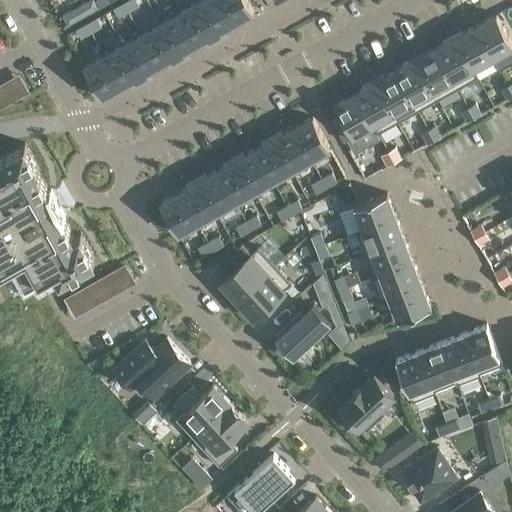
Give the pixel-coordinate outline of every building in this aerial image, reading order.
[(83,0),(61,13),(66,21),(96,4),(93,0),(83,0)] [(126,0),(124,2),(129,10),(139,5),(136,0),(126,0)] [(221,0),(200,0),(198,1),(215,33),(234,22),(221,0)] [(221,0),(234,22),(254,11),(247,0),(221,0)] [(198,1),(179,12),(197,43),(215,33),(198,1)] [(124,2),(113,8),(118,16),(129,10),(124,2)] [(179,12),(160,23),(178,54),(197,43),(179,12)] [(511,42),(496,14),(475,25),(493,57),(499,69),(511,61),(511,42)] [(97,17),(86,23),(91,32),(101,26),(97,17)] [(86,23),(76,29),(80,37),(91,32),(86,23)] [(160,23),(141,33),(159,65),(178,54),(160,23)] [(475,25),(455,36),(478,76),(474,67),(493,57),(475,25)] [(141,33),(123,44),(140,75),(159,65),(141,33)] [(455,36),(435,48),(458,87),(478,76),(455,36)] [(123,44),(104,54),(121,86),(140,75),(123,44)] [(435,48),(416,59),(438,98),(458,87),(435,48)] [(121,86),(104,54),(84,65),(102,97),(121,86)] [(416,59),(396,70),(418,110),(438,98),(416,59)] [(396,70),(376,81),(398,121),(418,110),(396,70)] [(376,81),(356,92),(378,132),(398,121),(376,81)] [(511,95),(511,90),(508,84),(501,88),(507,98),(511,95)] [(373,124),(356,92),(335,104),(341,114),(332,119),(344,140),(373,124)] [(474,117),(481,113),(475,102),(468,106),(474,117)] [(474,117),(468,106),(461,110),(467,121),(474,117)] [(313,116),(293,127),(311,158),(330,147),(313,116)] [(434,139),(441,135),(435,125),(429,129),(434,139)] [(292,169),(311,158),(293,127),(274,138),(292,169)] [(434,139),(429,129),(422,132),(427,143),(434,139)] [(274,138),(255,148),(273,180),(292,169),(274,138)] [(81,232),(74,236),(63,215),(65,214),(64,212),(61,206),(60,204),(60,205),(56,198),(55,196),(52,190),(51,188),(49,190),(37,169),(39,168),(25,143),(0,156),(0,168),(1,171),(0,171),(0,261),(1,263),(0,263),(1,265),(1,264),(2,265),(13,258),(26,281),(54,266),(61,277),(95,258),(81,232)] [(396,147),(389,151),(395,161),(402,157),(396,147)] [(254,190),(273,180),(255,148),(237,159),(254,190)] [(388,165),(395,161),(389,151),(382,155),(388,165)] [(235,201),(254,190),(237,159),(218,169),(235,201)] [(216,211),(235,201),(218,169),(199,180),(216,211)] [(321,178),(326,186),(337,180),(332,172),(321,178)] [(321,178),(311,183),(316,192),(326,186),(321,178)] [(198,222),(216,211),(199,180),(180,190),(198,222)] [(178,233),(198,222),(180,190),(160,201),(178,233)] [(387,192),(354,205),(363,228),(396,215),(387,192)] [(298,199),(287,205),(292,214),(303,208),(298,199)] [(287,205),(277,211),(282,220),(292,214),(287,205)] [(257,214),(246,220),(251,229),(261,223),(257,214)] [(363,228),(356,231),(365,253),(405,238),(396,215),(363,228)] [(246,220),(236,226),(240,234),(251,229),(246,220)] [(482,223),(471,229),(475,237),(486,230),(482,223)] [(486,230),(475,237),(479,244),(490,237),(486,230)] [(320,232),(311,235),(315,246),(324,243),(320,232)] [(219,235),(208,241),(213,250),(224,244),(219,235)] [(405,238),(365,253),(373,275),(371,276),(414,260),(405,238)] [(208,241),(198,247),(203,256),(213,250),(208,241)] [(232,269),(221,280),(238,298),(275,264),(258,246),(251,252),(241,242),(223,260),(232,269)] [(324,243),(315,246),(320,258),(329,254),(324,243)] [(319,258),(311,261),(316,274),(324,271),(319,258)] [(414,260),(371,276),(380,299),(422,282),(414,260)] [(275,264),(238,298),(255,317),(292,283),(275,264)] [(505,265),(494,271),(498,278),(509,272),(505,265)] [(511,277),(509,272),(498,278),(502,286),(511,280),(511,277)] [(344,274),(335,277),(339,289),(348,285),(344,274)] [(326,277),(315,282),(319,292),(330,288),(326,277)] [(422,282),(380,299),(380,300),(385,298),(393,320),(398,319),(431,306),(422,282)] [(348,285),(339,289),(343,300),(353,296),(348,285)] [(313,302),(275,337),(294,357),(332,322),(313,302)] [(357,308),(348,311),(352,322),(361,319),(357,308)] [(487,323),(464,332),(480,374),(481,374),(480,372),(503,363),(500,356),(487,323)] [(464,332),(441,341),(458,383),(480,374),(464,332)] [(145,338),(113,367),(132,388),(140,380),(154,396),(191,362),(167,337),(154,349),(152,347),(149,350),(142,343),(146,339),(145,338)] [(441,341),(419,349),(435,392),(436,391),(435,389),(456,381),(457,383),(458,383),(441,341)] [(419,349),(396,358),(409,392),(412,401),(435,392),(419,349)] [(394,369),(386,372),(389,382),(397,379),(394,369)] [(375,373),(339,406),(359,427),(361,424),(366,430),(385,412),(380,407),(394,394),(375,373)] [(193,384),(174,401),(183,411),(176,418),(193,436),(230,402),(213,384),(202,394),(193,384)] [(500,393),(489,397),(492,407),(504,402),(500,393)] [(481,411),(492,407),(489,397),(478,402),(481,411)] [(230,402),(193,436),(219,465),(238,447),(229,437),(247,420),(230,402)] [(461,426),(458,417),(447,421),(450,431),(461,426)] [(436,426),(439,435),(450,431),(447,421),(436,426)] [(403,439),(391,447),(400,460),(412,451),(403,439)] [(506,457),(503,443),(489,447),(492,460),(506,457)] [(438,446),(401,470),(408,480),(407,481),(413,489),(414,489),(421,500),(457,476),(438,446)] [(227,496),(228,497),(236,488),(257,511),(295,476),(274,452),(227,496)] [(506,458),(494,465),(503,478),(510,473),(506,458)] [(191,476),(201,486),(212,477),(202,466),(191,476)] [(450,511),(490,511),(494,510),(480,490),(450,511)] [(331,511),(315,494),(296,511),(331,511)]
